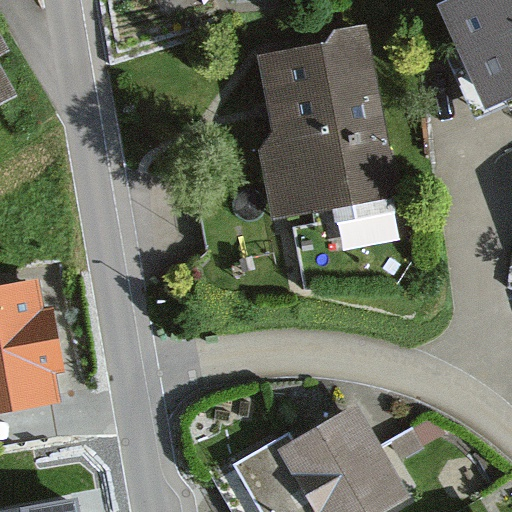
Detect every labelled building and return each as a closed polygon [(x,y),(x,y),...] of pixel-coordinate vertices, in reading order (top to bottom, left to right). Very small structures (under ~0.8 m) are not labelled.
[(511,0),(472,0),(507,79),(511,76),(511,0)] [(0,105),(33,86),(0,29),(0,105)] [(365,43),(265,60),(293,220),(393,203),(365,43)] [(0,406),(50,398),(45,365),(54,363),(46,316),(37,318),(31,283),(0,288),(0,406)] [(378,511),(403,498),(357,418),(250,480),(268,511),(378,511)]
